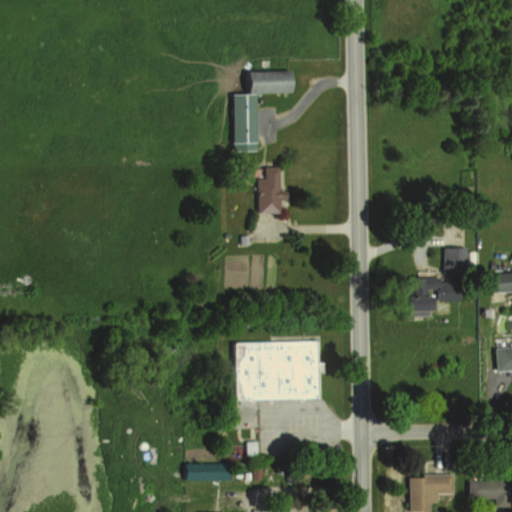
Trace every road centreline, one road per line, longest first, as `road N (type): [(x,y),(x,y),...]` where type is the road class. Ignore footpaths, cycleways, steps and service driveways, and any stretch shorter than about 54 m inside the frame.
road 1 (tertiary): [(360,511),(350,0)]
road 2 (residential): [(511,430),(359,432)]
